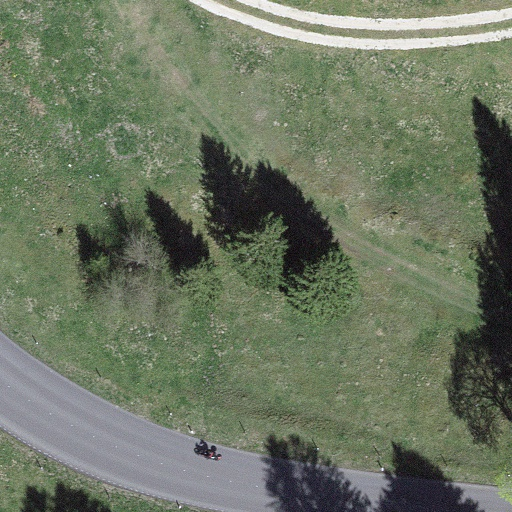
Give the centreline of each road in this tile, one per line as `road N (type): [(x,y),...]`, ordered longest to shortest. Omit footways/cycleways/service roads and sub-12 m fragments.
road 1 (secondary): [(0,380),(103,442),(191,473),(460,511)]
road 2 (track): [(225,0),(339,32),(511,24)]
